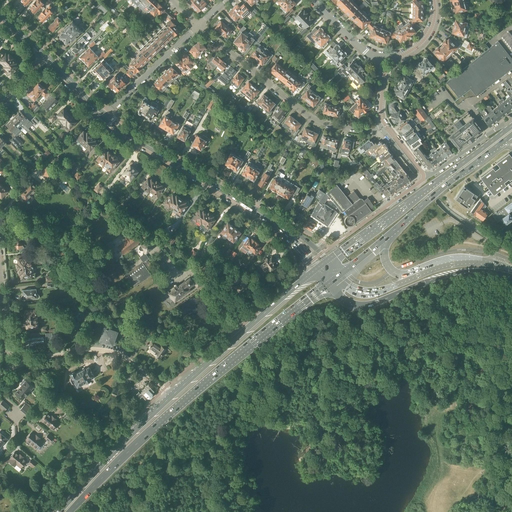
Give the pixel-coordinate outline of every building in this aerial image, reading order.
[(40,1),(41,0),(37,0),(36,2),(35,1),(32,5),(30,8),(32,10),(31,11),(35,14),(44,4),(40,1)] [(61,8),(68,2),(66,0),(62,0),(63,1),(59,6),(61,8)] [(144,8),(152,0),(143,0),(140,4),(144,8)] [(150,11),(157,3),(155,1),(155,0),(152,0),(144,8),(148,12),(150,11)] [(203,0),(199,0),(193,7),(198,12),(206,3),(203,0)] [(285,13),(287,11),(295,3),(294,3),(295,1),(293,0),(292,0),(291,0),(288,0),(281,6),(280,8),(285,13)] [(351,0),(348,0),(341,7),(343,9),(343,10),(344,11),(345,11),(345,12),(353,4),(354,3),(351,0)] [(157,17),(161,13),(165,9),(162,6),(158,2),(157,3),(150,11),(157,17)] [(104,15),(109,10),(102,4),(102,3),(101,3),(97,7),(97,8),(104,15)] [(465,3),(452,7),(453,11),(454,11),(455,13),(460,12),(460,13),(463,12),(463,11),(467,10),(465,3)] [(350,16),(358,8),(353,4),(345,12),(347,14),(348,15),(349,15),(350,16)] [(42,22),(43,21),(43,22),(52,13),(49,9),(51,7),(49,5),(47,8),(45,10),(44,9),(40,13),(41,14),(39,16),(41,18),(40,19),(40,20),(42,22)] [(244,10),(241,7),(240,8),(237,5),(236,6),(235,6),(233,8),(233,9),(240,16),(243,14),(242,13),(243,12),(246,14),(247,13),(244,10)] [(289,16),(294,11),(291,8),(284,15),(287,18),(289,16)] [(354,20),(362,12),(358,8),(350,16),(352,18),(351,19),(352,20),(353,20),(354,20)] [(240,16),(233,9),(232,9),(230,11),(230,12),(229,13),(231,16),(230,17),(234,21),(234,20),(236,22),(238,20),(236,18),(237,18),(238,19),(240,16)] [(299,23),(307,15),(306,14),(306,13),(307,13),(304,10),(304,11),(303,11),(301,13),(300,12),(297,15),(295,14),(292,16),(294,18),(299,23)] [(358,24),(366,16),(362,12),(354,20),(356,22),(356,23),(357,24),(358,24)] [(52,31),(54,31),(61,23),(59,21),(63,16),(61,13),(48,26),(52,31)] [(422,21),(422,14),(413,14),(412,20),(411,19),(410,21),(408,19),(408,20),(410,21),(414,24),(416,21),(422,21)] [(178,26),(176,28),(174,26),(175,24),(173,22),(176,19),(172,15),(168,19),(170,21),(165,25),(174,35),(175,35),(179,31),(181,28),(178,26)] [(307,15),(299,23),(304,28),(300,33),(302,35),(308,30),(306,27),(311,22),(310,21),(312,20),(311,19),(312,19),(311,19),(312,18),(310,16),(309,17),(309,16),(308,16),(307,15)] [(287,18),(283,21),(285,24),(291,18),(289,16),(287,18)] [(373,23),(372,22),(366,16),(358,24),(360,26),(360,27),(361,28),(362,29),(366,25),(369,28),(373,23)] [(502,27),(505,18),(500,16),(497,25),(502,27)] [(113,23),(118,28),(121,25),(118,22),(120,21),(118,19),(113,23)] [(221,32),(227,25),(224,23),(224,24),(220,20),(217,24),(218,25),(215,28),(216,28),(216,29),(219,31),(221,32)] [(465,29),(467,23),(463,22),(464,21),(460,20),(460,21),(455,20),(454,22),(453,22),(452,26),(465,29)] [(62,40),(77,26),(73,21),(62,31),(63,33),(62,34),(61,34),(60,35),(59,37),(62,40)] [(413,27),(414,24),(410,21),(409,23),(404,26),(410,36),(414,34),(413,33),(415,32),(412,27),(413,27)] [(104,31),(110,26),(107,23),(101,29),(104,31)] [(375,39),(380,28),(374,25),(374,24),(373,23),(369,28),(372,30),(370,36),(371,37),(371,38),(375,39)] [(170,39),(174,35),(165,25),(161,30),(170,39)] [(229,34),(232,31),(229,28),(229,27),(227,25),(221,32),(222,33),(222,34),(225,36),(226,37),(229,33),(229,34)] [(261,36),(268,27),(265,25),(259,33),(261,36)] [(82,27),(80,29),(77,26),(62,40),(65,43),(67,43),(68,42),(68,41),(69,40),(71,42),(84,30),(82,27)] [(410,36),(404,26),(399,29),(405,39),(406,40),(410,37),(410,36)] [(465,29),(452,26),(450,30),(452,31),(452,33),(456,34),(456,35),(459,36),(460,35),(463,36),(464,33),(467,34),(469,30),(465,29)] [(314,29),(308,34),(310,37),(312,36),(314,38),(313,39),(315,42),(325,33),(322,30),(323,29),(321,28),(320,28),(320,27),(317,30),(315,27),(314,29)] [(243,35),(244,33),(246,31),(242,28),(239,30),(242,32),(234,42),(238,46),(246,37),(243,35)] [(381,41),(385,30),(380,28),(375,39),(376,40),(377,41),(378,41),(381,41)] [(405,39),(399,29),(394,33),(392,32),(393,38),(398,38),(400,42),(401,41),(402,41),(405,39)] [(170,39),(161,30),(157,34),(165,42),(166,43),(167,42),(168,42),(170,40),(170,39)] [(393,38),(392,32),(391,32),(385,30),(381,41),(384,43),(384,42),(386,43),(388,39),(393,38)] [(511,35),(508,31),(502,37),(511,48),(511,47),(511,35)] [(80,50),(84,46),(89,42),(86,39),(90,35),(87,32),(78,41),(77,43),(76,42),(72,46),(74,48),(72,50),(75,53),(80,49),(80,50)] [(315,42),(317,44),(318,43),(323,48),(328,43),(326,41),(330,38),(329,37),(329,36),(328,34),(326,34),(325,33),(315,42)] [(166,43),(165,42),(157,34),(152,38),(156,42),(161,47),(163,45),(164,46),(165,44),(165,43),(166,43)] [(246,37),(238,46),(238,47),(240,49),(242,49),(245,51),(257,36),(254,34),(252,37),(251,37),(250,38),(247,36),(246,37)] [(260,45),(259,43),(264,37),(262,35),(255,44),(258,47),(256,49),(255,49),(250,55),(253,57),(253,58),(255,60),(256,59),(256,60),(263,51),(265,48),(264,47),(263,46),(262,46),(260,45)] [(161,47),(156,42),(152,38),(148,42),(157,51),(159,50),(160,50),(161,48),(161,47)] [(442,42),(452,52),(457,47),(454,45),(455,44),(453,41),(452,42),(448,39),(447,41),(445,39),(442,42)] [(470,44),(469,43),(465,40),(463,43),(468,46),(467,46),(475,50),(477,48),(474,46),(473,45),(474,43),(471,42),(470,44)] [(84,62),(93,53),(90,51),(92,50),(90,48),(96,43),(93,41),(87,47),(88,48),(81,55),(83,57),(81,59),(84,62)] [(195,46),(201,53),(203,51),(203,52),(207,49),(204,47),(204,46),(203,45),(202,45),(199,41),(199,42),(198,42),(197,43),(197,44),(195,46)] [(476,96),(511,68),(511,66),(502,54),(506,51),(498,41),(446,82),(458,98),(470,89),(476,96)] [(157,51),(148,42),(144,46),(153,55),(154,54),(156,54),(157,53),(157,52),(157,51)] [(448,57),(452,52),(442,42),(443,43),(438,47),(448,57)] [(475,50),(467,46),(468,46),(463,43),(462,46),(466,48),(465,50),(470,53),(471,51),(472,50),(473,51),(475,50)] [(326,50),(324,52),(324,53),(328,57),(329,57),(331,59),(332,58),(341,49),(339,47),(339,46),(338,44),(337,45),(336,44),(332,49),(330,46),(326,50)] [(152,56),(153,55),(144,46),(139,50),(141,52),(148,60),(150,58),(151,58),(152,57),(152,56)] [(200,54),(201,53),(195,46),(192,48),(190,49),(191,50),(190,51),(193,53),(191,55),(196,60),(198,58),(197,58),(200,55),(200,54)] [(443,61),(448,57),(438,47),(435,50),(436,51),(434,53),(438,56),(437,57),(439,60),(440,59),(443,61)] [(332,58),(331,59),(336,64),(339,67),(345,61),(342,58),(346,54),(346,53),(345,51),(343,51),(341,49),(332,58)] [(98,58),(99,59),(105,53),(103,51),(98,56),(96,55),(95,56),(93,53),(84,62),(87,65),(88,63),(90,65),(98,58)] [(263,51),(256,60),(258,61),(258,62),(260,64),(261,63),(262,64),(267,58),(266,58),(269,55),(263,51)] [(148,60),(141,52),(135,58),(135,59),(142,66),(146,62),(147,62),(148,61),(148,60)] [(277,52),(271,59),(275,62),(279,58),(277,57),(280,54),(277,52)] [(6,53),(0,59),(0,63),(5,67),(12,59),(13,58),(9,54),(8,56),(6,53)] [(195,64),(187,55),(185,54),(183,56),(183,58),(180,61),(189,70),(193,67),(192,67),(195,64)] [(215,68),(217,65),(221,60),(221,59),(221,58),(219,57),(218,57),(216,55),(213,59),(211,57),(207,62),(212,66),(212,67),(213,68),(214,67),(215,68)] [(435,67),(433,66),(426,57),(426,58),(424,57),(423,59),(423,60),(421,62),(428,70),(429,72),(435,67)] [(5,67),(4,68),(7,71),(6,73),(6,75),(7,76),(9,75),(17,66),(15,64),(16,63),(12,59),(5,67)] [(98,75),(108,64),(104,59),(93,70),(93,71),(94,73),(96,73),(98,75)] [(141,67),(142,66),(135,59),(130,65),(131,65),(128,67),(130,69),(134,74),(137,72),(141,68),(141,67)] [(189,70),(180,61),(180,60),(179,61),(178,61),(176,62),(177,63),(176,64),(182,71),(181,72),(184,75),(189,70)] [(222,70),(227,64),(221,60),(217,65),(222,70)] [(339,68),(337,71),(340,74),(342,71),(347,76),(347,77),(348,76),(351,73),(359,66),(355,62),(355,63),(353,61),(346,68),(345,67),(344,68),(342,70),(339,68)] [(428,70),(421,62),(419,62),(418,63),(418,64),(415,66),(420,72),(419,73),(417,69),(413,73),(416,75),(423,80),(422,78),(423,77),(422,75),(423,75),(424,76),(426,75),(425,73),(428,70)] [(275,74),(281,67),(276,63),(271,69),(270,70),(272,72),(272,73),(274,74),(275,74)] [(112,74),(110,72),(113,69),(108,64),(98,75),(99,77),(99,78),(101,80),(102,79),(102,80),(105,78),(107,80),(112,74)] [(351,73),(348,76),(350,77),(351,77),(353,75),(356,78),(363,71),(364,70),(359,65),(359,66),(351,73)] [(226,85),(231,78),(236,72),(234,71),(235,70),(230,66),(229,68),(227,70),(226,70),(224,72),(222,75),(221,74),(218,78),(226,85)] [(178,82),(175,79),(180,75),(172,67),(170,69),(169,69),(167,70),(168,71),(167,71),(180,84),(181,83),(179,80),(178,82)] [(280,78),(286,71),(281,67),(275,74),(277,76),(277,77),(279,78),(280,78)] [(284,82),(292,73),(287,69),(286,71),(280,78),(282,80),(282,81),(284,82)] [(178,85),(180,84),(167,71),(166,73),(165,73),(163,74),(163,75),(171,83),(174,81),(176,83),(178,85)] [(355,79),(353,81),(358,86),(360,84),(368,76),(366,74),(367,74),(363,71),(356,78),(355,79)] [(243,78),(237,74),(238,73),(236,72),(231,78),(232,80),(231,81),(235,83),(239,85),(242,82),(241,81),(243,78)] [(289,86),(296,77),(292,73),(284,82),(286,83),(286,84),(288,86),(289,85),(289,86)] [(121,79),(117,75),(107,84),(111,88),(121,79)] [(167,87),(171,83),(163,75),(163,76),(162,76),(160,77),(160,78),(159,79),(167,87)] [(400,77),(399,79),(400,80),(409,86),(411,83),(414,84),(417,80),(419,82),(421,83),(423,81),(423,80),(416,75),(413,80),(408,78),(409,77),(406,75),(405,76),(404,75),(403,77),(402,76),(401,77),(400,77)] [(295,89),(302,80),(297,76),(296,77),(289,86),(290,86),(290,87),(291,88),(292,88),(294,89),(295,89)] [(118,90),(127,82),(122,77),(121,79),(111,88),(113,90),(115,88),(116,90),(118,90)] [(162,92),(167,87),(159,79),(159,80),(158,79),(156,81),(156,82),(154,84),(156,85),(152,89),(156,93),(160,90),(162,92)] [(212,83),(215,81),(212,79),(205,85),(206,86),(207,87),(209,86),(212,83)] [(410,86),(409,86),(400,80),(396,86),(406,92),(407,92),(408,91),(408,90),(410,86)] [(246,95),(254,86),(248,82),(241,91),(243,93),(244,93),(246,95)] [(49,93),(48,93),(44,89),(38,83),(35,87),(34,86),(26,95),(33,101),(41,92),(43,94),(42,95),(45,97),(49,93)] [(315,92),(310,88),(311,86),(308,84),(303,90),(305,92),(303,94),(304,95),(303,96),(303,97),(304,98),(304,99),(306,101),(307,100),(308,101),(315,92)] [(251,100),(259,90),(254,86),(246,95),(249,97),(248,98),(251,100)] [(406,92),(396,86),(395,86),(394,88),(394,89),(394,90),(395,90),(394,92),(396,93),(395,94),(398,96),(399,95),(404,98),(405,95),(404,95),(406,92)] [(217,96),(220,98),(226,91),(223,88),(217,96)] [(53,95),(49,92),(48,93),(49,93),(45,97),(44,98),(48,100),(43,105),(49,110),(58,101),(52,96),(53,95)] [(309,104),(310,103),(313,105),(315,104),(318,106),(323,99),(315,92),(308,101),(308,103),(309,104)] [(262,107),(269,99),(264,95),(262,96),(259,100),(258,100),(256,103),(262,107)] [(144,116),(152,103),(147,100),(147,99),(145,97),(144,99),(140,105),(142,106),(138,112),(138,113),(144,116)] [(367,110),(367,109),(366,108),(368,107),(365,104),(366,103),(364,101),(363,102),(360,98),(355,103),(364,112),(365,112),(366,112),(367,111),(367,110)] [(511,108),(511,105),(506,98),(504,100),(502,98),(500,100),(509,111),(511,108)] [(171,99),(170,101),(167,106),(166,107),(169,109),(174,101),(171,99)] [(218,103),(216,101),(212,99),(207,107),(207,108),(211,110),(211,109),(212,108),(215,110),(218,103)] [(273,105),(274,103),(269,99),(262,107),(268,112),(270,109),(273,106),(273,105)] [(504,115),(509,111),(500,100),(498,102),(500,103),(497,106),(504,115)] [(156,113),(158,110),(156,108),(158,105),(152,102),(152,103),(144,116),(150,120),(151,119),(155,113),(156,113)] [(364,112),(355,103),(348,110),(351,113),(353,111),(358,117),(359,116),(359,117),(364,112)] [(331,114),(333,106),(325,104),(323,112),(327,113),(327,114),(329,115),(330,114),(331,114)] [(409,116),(403,108),(402,108),(399,104),(396,106),(395,105),(394,105),(391,106),(391,107),(395,113),(391,116),(392,118),(391,118),(394,122),(395,121),(397,124),(400,123),(405,119),(409,116)] [(494,123),(483,108),(481,110),(476,104),(473,106),(482,117),(489,127),(490,126),(494,123)] [(494,123),(499,119),(489,106),(488,104),(483,108),(494,123)] [(504,115),(497,106),(494,108),(493,106),(491,108),(488,104),(489,106),(499,119),(504,115)] [(337,116),(339,108),(333,106),(331,114),(331,115),(333,116),(333,115),(337,116)] [(412,127),(416,125),(420,121),(421,121),(427,116),(419,106),(413,111),(417,117),(413,120),(411,118),(400,126),(401,127),(399,129),(399,130),(403,134),(412,128),(412,127)] [(280,122),(285,116),(283,115),(285,112),(279,107),(272,116),(274,118),(275,117),(279,119),(278,121),(280,122)] [(63,122),(70,115),(64,109),(57,115),(60,118),(60,119),(58,120),(61,124),(63,122)] [(202,115),(205,111),(202,109),(199,114),(193,123),(197,125),(202,115)] [(166,129),(172,119),(169,117),(170,115),(169,114),(170,112),(168,110),(166,113),(165,116),(160,124),(163,126),(162,127),(166,129)] [(20,111),(16,115),(23,123),(27,128),(32,123),(30,121),(20,111)] [(469,143),(474,139),(473,137),(482,130),(468,112),(444,130),(459,149),(468,141),(469,143)] [(53,114),(48,119),(52,123),(57,118),(53,114)] [(13,117),(11,120),(21,131),(24,128),(28,132),(30,130),(27,128),(23,123),(16,115),(14,117),(13,117)] [(63,122),(66,125),(67,125),(70,128),(76,121),(70,115),(63,122)] [(35,116),(30,121),(32,123),(35,126),(40,121),(35,116)] [(288,129),(295,120),(290,116),(289,116),(285,122),(283,125),(288,129)] [(174,132),(179,123),(181,121),(177,119),(176,121),(172,119),(166,129),(170,132),(171,130),(174,132)] [(11,120),(6,125),(14,133),(17,136),(22,131),(21,131),(11,120),(10,120),(11,120)] [(299,129),(297,128),(300,125),(300,124),(295,120),(288,129),(293,133),(292,134),(295,136),(299,129)] [(190,130),(191,128),(191,127),(192,125),(192,124),(188,121),(186,122),(185,124),(184,124),(183,126),(177,136),(181,138),(182,137),(185,139),(190,130)] [(416,132),(420,129),(417,126),(417,127),(416,125),(412,127),(412,128),(403,134),(406,139),(416,132)] [(306,143),(311,131),(306,128),(305,128),(302,135),(299,134),(298,137),(296,136),(294,139),(296,140),(296,141),(299,142),(300,140),(306,143)] [(419,137),(420,137),(424,134),(420,129),(416,132),(406,139),(410,144),(419,137)] [(83,146),(91,137),(87,132),(86,133),(83,131),(74,141),(77,143),(78,141),(83,146)] [(311,131),(306,143),(312,145),(314,141),(317,134),(317,133),(311,131)] [(210,139),(207,137),(203,135),(201,138),(199,136),(201,133),(199,132),(197,135),(191,144),(197,147),(197,149),(198,149),(200,149),(203,145),(204,145),(205,143),(205,142),(205,141),(208,143),(210,139)] [(11,140),(12,142),(18,148),(23,143),(16,135),(11,140)] [(327,149),(331,137),(324,135),(320,147),(327,149)] [(87,154),(96,144),(94,141),(95,140),(91,137),(83,146),(87,149),(84,151),(87,154)] [(334,151),(337,140),(331,137),(327,149),(334,151)] [(423,142),(420,137),(419,137),(410,144),(413,149),(418,145),(422,142),(423,142)] [(342,150),(342,154),(347,155),(348,152),(349,147),(353,148),(354,142),(350,141),(344,140),(342,150)] [(366,150),(374,144),(373,143),(374,142),(373,141),(372,141),(371,141),(370,141),(369,140),(359,147),(361,149),(362,149),(364,152),(366,150)] [(446,142),(445,143),(443,141),(440,144),(441,146),(448,154),(449,155),(450,155),(451,155),(451,153),(453,152),(446,142)] [(15,150),(18,148),(12,142),(9,145),(15,150)] [(383,144),(382,142),(380,142),(377,144),(375,142),(374,144),(366,150),(367,152),(368,151),(370,154),(373,152),(383,144)] [(377,157),(377,156),(387,149),(383,144),(373,152),(377,157)] [(413,149),(416,153),(423,161),(425,165),(428,168),(430,169),(434,166),(427,158),(418,145),(413,149)] [(449,155),(448,154),(441,146),(440,147),(441,148),(437,151),(436,149),(443,159),(444,159),(445,159),(446,158),(446,157),(449,155)] [(436,149),(435,147),(430,151),(431,153),(439,162),(440,162),(441,161),(441,160),(443,159),(436,149)] [(381,161),(391,153),(389,152),(387,149),(377,156),(381,161)] [(104,165),(105,164),(113,155),(112,154),(112,155),(109,152),(108,153),(105,150),(100,155),(95,160),(98,163),(100,162),(104,165)] [(230,167),(236,157),(233,155),(233,154),(230,152),(224,163),(230,167)] [(395,159),(391,153),(381,161),(379,162),(382,165),(376,169),(378,171),(385,166),(385,167),(386,167),(390,163),(395,159)] [(437,164),(439,162),(431,153),(430,154),(431,155),(427,158),(434,166),(435,166),(436,165),(437,164)] [(492,167),(480,176),(493,194),(505,184),(503,181),(508,178),(509,179),(511,177),(511,157),(508,153),(496,162),(499,166),(494,170),(492,167)] [(117,158),(117,157),(114,155),(113,155),(105,164),(108,167),(107,168),(108,169),(106,171),(108,173),(115,166),(114,166),(119,161),(116,158),(117,158)] [(57,160),(53,156),(48,161),(52,165),(57,160)] [(321,159),(316,156),(312,162),(317,166),(321,159)] [(237,171),(243,160),(240,158),(239,159),(236,157),(230,167),(237,171)] [(400,176),(405,172),(395,159),(390,163),(400,176)] [(327,163),(322,160),(318,168),(322,171),(327,163)] [(47,169),(51,164),(48,161),(43,166),(42,168),(42,171),(43,171),(47,175),(50,172),(47,169)] [(248,177),(255,165),(249,161),(242,174),(242,175),(244,176),(245,176),(248,177)] [(66,174),(71,168),(66,163),(61,169),(66,174)] [(265,184),(271,174),(272,172),(269,171),(271,168),(270,168),(272,165),(270,163),(267,170),(261,180),(258,185),(262,187),(264,183),(265,184)] [(390,163),(386,167),(387,169),(394,177),(395,178),(402,187),(407,184),(400,176),(390,163)] [(129,181),(137,171),(130,165),(121,177),(123,179),(125,177),(129,181)] [(258,168),(259,167),(255,165),(248,177),(250,179),(250,180),(252,181),(253,180),(253,181),(259,171),(260,169),(258,168)] [(369,180),(374,175),(372,173),(371,174),(366,169),(362,172),(369,180)] [(82,175),(78,171),(73,176),(77,180),(82,175)] [(411,179),(409,177),(405,172),(400,176),(407,184),(411,181),(411,179)] [(275,192),(276,191),(282,181),(278,179),(280,176),(277,175),(274,180),(274,179),(272,182),(269,180),(265,186),(269,188),(270,187),(272,189),(271,190),(275,192)] [(394,177),(389,180),(391,183),(397,191),(399,189),(400,190),(402,188),(401,187),(402,187),(395,178),(394,177)] [(281,196),(290,182),(283,178),(282,181),(276,191),(278,192),(277,194),(281,196)] [(337,184),(326,193),(342,212),(344,211),(347,216),(346,217),(346,218),(345,218),(345,219),(345,220),(345,221),(345,222),(345,223),(346,223),(346,224),(347,224),(347,225),(348,225),(349,225),(350,225),(351,225),(352,225),(353,224),(354,223),(354,222),(355,222),(371,211),(370,209),(374,206),(371,202),(372,201),(369,198),(368,199),(367,198),(363,201),(365,203),(362,206),(360,205),(358,206),(355,203),(353,205),(339,187),(343,184),(345,182),(342,178),(340,180),(336,184),(337,184)] [(144,189),(148,192),(149,191),(156,183),(151,179),(150,181),(148,179),(140,189),(143,191),(144,189)] [(33,193),(37,189),(37,188),(31,181),(17,196),(23,202),(24,201),(25,202),(27,200),(29,202),(35,195),(33,193)] [(155,199),(163,188),(160,186),(161,185),(157,181),(156,183),(149,191),(154,194),(152,197),(155,199)] [(297,186),(290,182),(281,196),(285,198),(286,197),(288,198),(290,194),(291,194),(293,191),(294,191),(293,193),(296,195),(300,189),(297,187),(297,186)] [(383,182),(378,186),(387,198),(389,196),(390,197),(392,196),(392,194),(385,185),(383,182)] [(103,187),(104,187),(99,183),(94,190),(98,193),(103,187)] [(397,191),(391,183),(388,185),(387,183),(385,185),(392,194),(394,193),(395,193),(397,192),(397,191)] [(6,186),(5,188),(2,185),(0,186),(0,196),(1,197),(8,191),(10,189),(6,186)] [(464,186),(455,199),(468,208),(477,195),(464,186)] [(98,193),(102,197),(108,190),(103,187),(98,193)] [(319,190),(314,196),(320,200),(321,200),(325,194),(319,190)] [(306,208),(314,196),(312,195),(311,194),(310,196),(307,194),(300,205),(301,205),(300,208),(302,209),(304,207),(306,208)] [(320,200),(310,215),(327,226),(337,212),(333,210),(324,204),(329,196),(325,194),(321,200),(320,200)] [(174,209),(181,199),(177,196),(176,197),(173,195),(171,197),(171,196),(168,200),(167,199),(163,204),(168,208),(169,206),(174,209)] [(484,208),(486,205),(480,198),(470,212),(475,215),(483,221),(488,213),(483,211),(485,208),(484,208)] [(182,211),(187,205),(184,203),(185,202),(181,199),(174,209),(178,212),(176,214),(180,217),(183,212),(182,211)] [(511,210),(511,201),(501,210),(500,209),(493,214),(493,215),(498,221),(501,218),(508,212),(509,213),(511,210)] [(119,207),(123,210),(127,205),(123,202),(119,207)] [(200,224),(201,223),(209,213),(208,214),(203,211),(202,212),(200,210),(195,216),(194,215),(191,220),(195,223),(196,221),(200,224)] [(511,218),(511,217),(509,213),(508,212),(501,218),(501,219),(505,224),(511,218)] [(210,225),(215,219),(212,217),(213,216),(209,213),(201,223),(205,226),(203,228),(206,230),(206,231),(207,231),(211,226),(210,225)] [(142,224),(143,223),(147,218),(142,215),(138,221),(142,224)] [(147,218),(143,223),(150,228),(154,222),(147,217),(147,218)] [(309,221),(304,227),(310,231),(313,227),(315,225),(309,221)] [(227,237),(234,227),(233,226),(232,225),(231,225),(228,223),(221,232),(227,237)] [(233,242),(241,232),(237,230),(237,229),(236,228),(235,228),(234,227),(227,237),(233,242)] [(166,232),(162,238),(167,242),(171,236),(166,232)] [(141,241),(140,240),(137,236),(131,241),(130,239),(125,242),(123,243),(123,244),(122,244),(124,246),(124,247),(123,248),(126,252),(127,251),(128,251),(141,241)] [(176,240),(171,237),(167,242),(172,246),(176,240)] [(249,238),(242,247),(247,251),(249,249),(250,249),(256,241),(252,238),(251,239),(249,238)] [(140,246),(139,248),(139,250),(141,251),(143,251),(144,251),(143,255),(140,257),(143,262),(147,259),(148,258),(145,254),(152,248),(150,245),(151,244),(147,239),(140,244),(141,245),(140,246)] [(180,247),(182,248),(185,244),(180,241),(177,240),(175,243),(180,246),(180,247)] [(25,248),(18,241),(14,244),(21,251),(25,248)] [(250,249),(248,252),(251,254),(253,256),(260,246),(258,245),(259,244),(256,241),(250,249)] [(193,258),(197,253),(192,249),(189,255),(188,257),(191,260),(192,258),(193,258)] [(233,250),(228,257),(232,260),(237,253),(233,250)] [(22,259),(21,259),(21,256),(20,255),(16,256),(15,257),(15,259),(17,260),(18,260),(18,263),(17,264),(17,269),(19,269),(30,268),(29,263),(32,263),(31,257),(24,257),(24,260),(22,260),(22,259)] [(274,268),(276,267),(273,264),(274,263),(273,262),(275,261),(272,257),(268,259),(265,261),(265,262),(261,265),(262,266),(261,266),(263,269),(264,269),(267,273),(271,270),(271,271),(275,269),(274,268)] [(143,262),(126,275),(135,286),(151,275),(147,270),(151,268),(154,266),(150,261),(151,261),(148,258),(147,259),(143,262)] [(250,273),(256,268),(253,264),(247,270),(250,273)] [(30,268),(19,269),(20,274),(21,274),(21,279),(25,278),(25,277),(28,277),(28,279),(35,278),(35,273),(32,273),(32,267),(30,268)] [(242,277),(241,276),(239,274),(236,276),(238,279),(246,289),(252,284),(247,278),(246,278),(245,276),(242,277)] [(197,288),(202,284),(197,278),(196,276),(191,280),(190,278),(184,282),(178,286),(177,284),(174,286),(175,288),(169,293),(171,295),(170,296),(170,297),(171,299),(173,299),(174,299),(175,301),(176,300),(177,300),(178,299),(178,298),(180,297),(178,296),(184,291),(185,293),(187,292),(189,291),(189,290),(190,289),(188,288),(194,283),(197,288)] [(246,289),(238,279),(236,276),(232,279),(234,281),(236,283),(233,285),(235,287),(234,287),(239,294),(246,289)] [(21,297),(21,298),(21,299),(22,300),(23,300),(24,300),(38,299),(39,298),(39,297),(39,295),(38,294),(37,294),(36,292),(36,289),(23,290),(23,292),(23,295),(22,296),(21,296),(21,297)] [(25,313),(24,314),(24,319),(37,318),(37,313),(39,313),(38,309),(36,309),(25,310),(25,313)] [(37,318),(24,319),(25,325),(26,325),(26,329),(31,328),(30,327),(33,327),(33,328),(40,328),(40,323),(38,323),(37,318)] [(75,338),(79,327),(80,323),(75,322),(74,325),(71,324),(68,335),(75,338)] [(115,345),(120,332),(113,330),(113,328),(106,325),(101,339),(101,340),(101,341),(102,342),(102,343),(103,343),(104,343),(105,343),(106,343),(106,342),(115,345)] [(139,336),(136,343),(142,345),(145,338),(139,336)] [(43,337),(23,339),(24,345),(25,345),(25,346),(25,347),(26,347),(26,346),(31,345),(31,344),(36,344),(36,343),(44,342),(43,337)] [(153,354),(159,358),(161,356),(163,356),(164,354),(164,352),(166,349),(160,346),(152,341),(149,345),(150,346),(147,351),(149,353),(150,351),(154,354),(153,354)] [(90,379),(94,376),(89,367),(85,369),(84,368),(76,373),(74,371),(70,373),(72,378),(71,379),(73,383),(75,382),(77,387),(86,382),(86,383),(91,380),(90,379)] [(26,396),(29,392),(22,386),(15,393),(22,399),(25,396),(26,396)] [(0,406),(4,411),(9,406),(3,401),(0,404),(0,406)] [(20,410),(26,414),(30,409),(25,404),(20,410)] [(69,420),(72,415),(68,411),(64,416),(69,420)] [(53,430),(59,423),(48,414),(42,420),(53,430)] [(37,449),(43,442),(32,433),(26,440),(37,449)] [(50,442),(53,438),(49,434),(45,439),(50,442)] [(20,468),(26,461),(15,452),(10,459),(9,461),(15,466),(16,464),(20,468)] [(33,467),(36,463),(32,459),(28,464),(33,467)]
